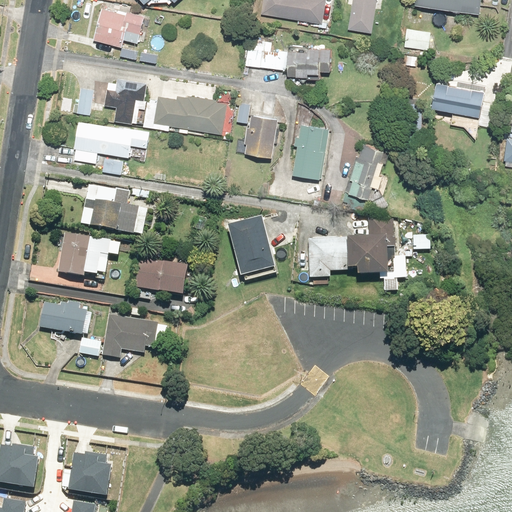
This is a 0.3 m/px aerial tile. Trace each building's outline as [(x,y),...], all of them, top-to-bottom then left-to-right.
[(320,27),(328,28),(329,23),(325,23),(328,0),(265,0),(263,14),(320,23),(320,27)] [(354,0),(350,30),(374,33),(378,0),(354,0)] [(418,0),(418,6),(482,15),(483,0),(418,0)] [(104,9),(96,40),(124,48),(126,40),(140,43),(141,41),(144,42),(151,18),(119,9),(118,13),(104,9)] [(433,32),(409,29),(406,47),(430,50),(433,32)] [(147,37),(146,39),(146,40),(147,41),(147,43),(148,44),(149,45),(150,46),(151,46),(152,47),(154,47),(155,47),(157,47),(158,46),(159,46),(160,45),(161,44),(162,42),(162,41),(162,40),(162,38),(162,37),(161,36),(161,34),(160,33),(159,32),(157,32),(156,31),(155,31),(153,31),(152,32),(151,32),(150,33),(149,34),(148,35),(147,36),(147,37)] [(247,66),(291,70),(291,77),(303,76),(307,83),(312,79),(324,79),(324,71),(335,71),(335,49),(312,49),(312,52),(291,52),(281,51),(281,53),(273,52),(274,42),(264,41),(264,44),(250,42),(247,66)] [(419,57),(408,56),(407,65),(417,67),(419,57)] [(150,83),(120,78),(118,90),(109,89),(107,106),(119,107),(117,121),(135,124),(139,100),(147,101),(150,83)] [(488,92),(440,83),(435,109),(483,117),(488,92)] [(92,115),(96,90),(83,88),(80,105),(76,104),(75,113),(92,115)] [(172,126),(225,135),(230,104),(218,102),(218,100),(190,96),(189,98),(179,96),(178,100),(160,97),(160,101),(150,99),(146,127),(171,131),(172,126)] [(423,98),(406,98),(407,137),(424,137),(423,98)] [(250,123),(253,104),(242,103),(239,122),(250,123)] [(276,158),(281,120),(254,116),(252,128),(249,127),(247,144),(250,144),(248,154),(276,158)] [(126,129),(81,122),(77,149),(78,149),(76,160),(98,163),(100,153),(132,158),(133,146),(150,148),(153,132),(126,128),(126,129)] [(331,129),(303,125),(301,138),(298,137),(297,146),(300,147),(296,175),(323,179),(331,129)] [(393,152),(382,149),(377,163),(376,162),(369,185),(370,185),(366,198),(372,199),(376,187),(382,189),(386,177),(384,176),(387,164),(389,165),(393,152)] [(125,162),(106,159),(104,172),(123,175),(125,162)] [(368,164),(360,161),(353,180),(356,181),(352,193),(360,196),(364,183),(362,182),(368,164)] [(91,185),(83,225),(146,237),(151,210),(130,206),(132,193),(91,185)] [(353,238),(311,240),(311,251),(299,251),(300,270),(312,270),(313,279),(315,279),(315,286),(330,285),(330,278),(333,278),(333,273),(362,271),(362,277),(382,276),(382,280),(386,280),(387,293),(400,292),(399,280),(409,279),(408,257),(396,258),(397,273),(393,274),(391,249),(398,249),(397,238),(396,221),(371,216),(372,238),(353,239),(353,238)] [(266,218),(231,227),(245,278),(279,269),(266,218)] [(124,243),(67,234),(61,274),(88,278),(88,275),(101,277),(101,274),(109,275),(113,256),(122,257),(124,243)] [(415,251),(434,252),(434,237),(415,236),(415,251)] [(143,259),(138,289),(187,297),(192,268),(143,259)] [(47,303),(42,328),(86,337),(86,335),(91,336),(95,315),(90,314),(91,312),(82,310),(83,305),(70,302),(70,305),(63,303),(62,306),(47,303)] [(161,324),(111,315),(104,356),(123,359),(124,351),(147,355),(148,348),(156,349),(157,344),(167,345),(170,328),(160,326),(161,324)] [(103,343),(84,339),(81,355),(101,358),(103,343)] [(2,445),(0,460),(0,479),(36,485),(40,454),(35,454),(36,445),(15,442),(14,447),(2,445)] [(77,452),(71,486),(109,493),(115,464),(109,463),(111,454),(90,450),(89,454),(77,452)] [(3,507),(0,506),(0,511),(25,511),(28,500),(5,496),(3,507)] [(73,511),(64,510),(63,511),(95,511),(97,503),(75,500),(73,511)]
